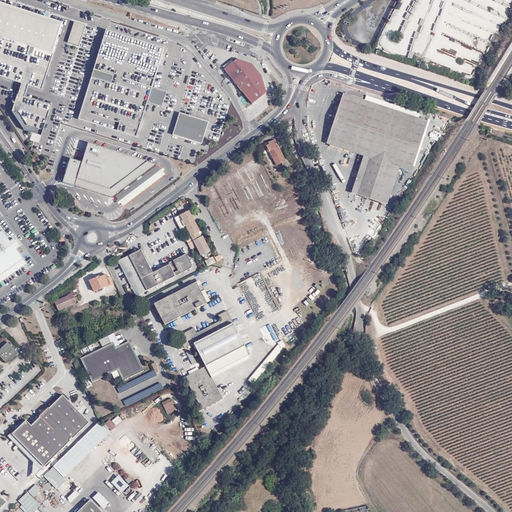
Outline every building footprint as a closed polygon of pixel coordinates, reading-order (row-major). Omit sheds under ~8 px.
[(500,32),(511,4),(499,0),(454,0),(455,2),(448,0),(442,0),(443,6),(450,6),(450,11),(467,17),(457,17),(457,20),(457,27),(447,23),(440,40),(440,45),(449,49),(449,52),(456,52),(480,61),(492,29),(500,32)] [(63,23),(0,2),(0,77),(43,92),(63,23)] [(78,46),(85,26),(73,22),(67,42),(78,46)] [(164,48),(106,30),(78,119),(137,138),(148,102),(149,102),(149,103),(162,107),(166,91),(154,87),(153,88),(152,88),(153,86),(164,48)] [(378,43),(391,53),(399,43),(387,33),(378,43)] [(473,76),(476,67),(454,58),(451,66),(473,76)] [(250,65),(236,60),(222,71),(250,105),(264,94),(259,76),(250,65)] [(370,159),(400,169),(412,172),(429,121),(418,117),(419,113),(367,96),(365,101),(344,94),(327,145),(363,157),(370,159)] [(209,122),(180,113),(173,134),(202,143),(209,122)] [(82,161),(76,185),(112,197),(156,165),(88,142),(82,161)] [(271,152),(276,162),(279,161),(279,158),(283,157),(276,142),(271,144),(272,146),(267,148),(269,153),(271,152)] [(279,161),(276,162),(278,168),(286,164),(283,157),(279,158),(279,161)] [(370,159),(363,157),(352,193),(358,195),(370,159)] [(388,204),(400,169),(370,159),(358,195),(388,204)] [(65,172),(61,184),(73,187),(81,163),(69,160),(65,172)] [(160,168),(157,165),(116,196),(120,200),(118,203),(118,205),(121,204),(124,206),(165,175),(163,171),(165,170),(163,166),(160,168)] [(189,211),(174,219),(181,232),(186,229),(190,237),(185,239),(187,245),(200,238),(197,234),(199,232),(189,211)] [(0,226),(0,282),(27,263),(16,248),(10,240),(0,226)] [(16,237),(10,240),(16,248),(22,245),(16,237)] [(210,251),(202,237),(200,238),(187,245),(190,250),(195,247),(200,257),(202,256),(206,253),(210,251)] [(153,273),(141,249),(118,261),(136,296),(191,268),(192,266),(186,254),(169,263),(169,264),(153,273)] [(207,267),(215,263),(212,258),(209,259),(205,261),(204,262),(207,267)] [(87,282),(93,294),(112,284),(108,277),(105,278),(103,276),(98,279),(97,278),(87,282)] [(197,287),(195,283),(154,305),(164,325),(206,303),(200,293),(204,291),(201,285),(197,287)] [(200,293),(206,303),(209,301),(204,291),(200,293)] [(74,296),(72,297),(70,295),(66,297),(67,298),(53,305),(57,312),(75,304),(74,300),(76,299),(74,296)] [(194,343),(205,366),(244,346),(226,311),(217,316),(220,321),(196,333),(193,328),(178,336),(184,348),(194,343)] [(281,341),(248,380),(253,385),(286,345),(281,341)] [(128,342),(117,347),(114,349),(112,344),(82,358),(93,382),(99,379),(98,377),(100,375),(101,376),(104,374),(106,376),(119,370),(124,380),(144,370),(132,344),(128,342)] [(10,343),(7,343),(0,349),(0,355),(6,362),(9,362),(18,354),(17,351),(10,343)] [(244,346),(205,366),(210,374),(248,354),(244,346)] [(210,374),(205,366),(184,377),(201,409),(222,398),(210,374)] [(149,395),(163,388),(160,383),(147,390),(149,395)] [(12,432),(43,467),(90,422),(63,395),(49,407),(48,407),(39,416),(39,417),(31,425),(26,420),(16,429),(15,428),(12,432)] [(124,401),(126,406),(134,403),(131,398),(124,401)] [(176,411),(171,400),(163,404),(168,415),(176,411)] [(118,416),(111,421),(115,426),(122,421),(118,416)] [(104,423),(110,431),(116,427),(110,419),(104,423)] [(110,432),(99,422),(54,466),(64,477),(110,432)] [(30,479),(43,467),(12,432),(8,436),(33,462),(30,479)] [(54,466),(44,476),(57,490),(67,480),(64,477),(54,466)] [(122,494),(129,487),(118,476),(111,483),(122,494)] [(129,489),(125,495),(131,500),(135,494),(129,489)] [(28,492),(18,501),(28,511),(34,511),(41,506),(28,492)] [(103,509),(109,503),(98,492),(92,499),(103,509)] [(77,511),(101,511),(90,500),(77,511)]
